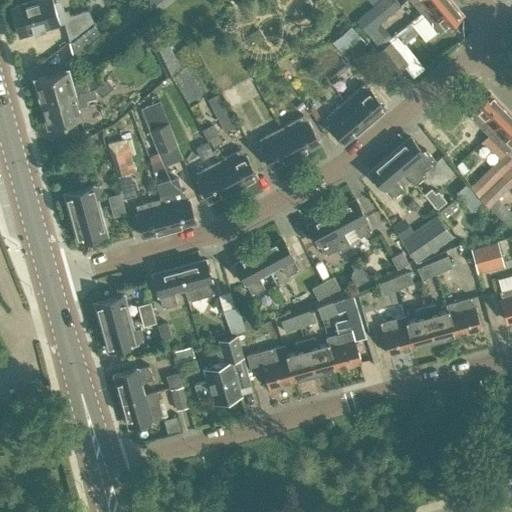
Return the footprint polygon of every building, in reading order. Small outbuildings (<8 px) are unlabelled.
[(50,0),(32,0),(11,6),(19,35),(58,24),(51,1),(50,0)] [(168,0),(149,0),(158,9),(168,0)] [(379,0),(356,21),(367,34),(379,23),(399,5),(394,0),(379,0)] [(450,0),(436,0),(428,7),(434,14),(427,21),(437,34),(462,14),(450,0)] [(145,4),(135,13),(144,24),(154,16),(145,4)] [(69,41),(69,40),(92,21),(88,10),(69,15),(71,20),(63,22),(69,41)] [(92,21),(69,40),(73,54),(98,34),(92,21)] [(363,44),(347,26),(333,38),(349,57),(363,44)] [(405,28),(396,35),(401,42),(410,34),(405,28)] [(172,52),(166,40),(153,46),(154,47),(160,58),(172,52)] [(393,74),(404,65),(407,62),(389,41),(375,52),(393,74)] [(284,77),(292,72),(281,57),(274,62),(284,77)] [(71,86),(67,70),(34,79),(41,103),(74,94),(88,90),(86,82),(85,82),(71,86)] [(83,77),(85,82),(86,82),(88,90),(94,88),(101,82),(98,73),(83,77)] [(112,87),(105,79),(95,88),(101,96),(112,87)] [(343,100),(364,124),(384,107),(363,83),(343,100)] [(74,94),(41,103),(48,127),(80,118),(77,107),(87,105),(86,100),(96,97),(94,88),(88,90),(74,94)] [(223,94),(227,101),(234,97),(230,90),(223,94)] [(509,112),(490,93),(468,116),(487,134),(509,112)] [(217,94),(207,99),(208,102),(201,106),(208,119),(216,115),(224,131),(235,125),(217,94)] [(364,124),(343,100),(323,117),(344,141),(364,124)] [(149,130),(167,123),(158,101),(140,108),(149,130)] [(457,102),(455,104),(441,116),(451,128),(459,121),(456,118),(464,110),(457,102)] [(511,115),(509,112),(487,134),(506,153),(511,146),(511,115)] [(303,115),(280,127),(294,154),(317,142),(303,115)] [(158,152),(177,145),(168,122),(149,130),(158,152)] [(211,126),(201,130),(207,143),(209,142),(212,147),(220,143),(211,126)] [(294,154),(280,127),(257,139),(271,166),(294,154)] [(402,169),(411,180),(414,184),(425,174),(423,171),(432,163),(409,137),(389,154),(402,169)] [(211,155),(205,143),(194,148),(200,160),(211,155)] [(217,160),(232,187),(255,175),(241,148),(217,160)] [(124,154),(110,157),(115,176),(129,172),(124,154)] [(402,169),(389,154),(368,171),(391,197),(402,187),(393,177),(402,169)] [(232,187),(217,160),(194,172),(208,199),(232,187)] [(491,164),(469,186),(478,196),(501,174),(491,164)] [(445,172),(435,179),(446,195),(456,188),(445,172)] [(488,206),(511,185),(504,178),(501,174),(478,196),(488,206)] [(168,228),(194,221),(189,199),(187,199),(185,191),(181,192),(178,178),(157,183),(161,199),(160,199),(168,228)] [(73,217),(99,210),(96,198),(101,197),(98,187),(93,189),(93,187),(67,193),(73,217)] [(437,190),(434,192),(430,187),(423,193),(436,209),(446,200),(437,190)] [(110,206),(123,202),(120,191),(107,195),(110,206)] [(168,228),(160,199),(136,205),(138,214),(137,214),(142,235),(168,228)] [(341,230),(348,242),(360,235),(369,230),(363,218),(365,217),(355,199),(331,211),(341,230)] [(444,216),(456,207),(450,199),(438,209),(444,216)] [(126,212),(123,202),(110,206),(112,217),(126,212)] [(99,210),(73,217),(79,240),(105,233),(104,230),(109,229),(106,220),(102,221),(99,210)] [(341,230),(331,211),(308,224),(318,243),(319,242),(325,253),(336,248),(338,252),(350,245),(348,242),(341,230)] [(415,260),(452,235),(438,215),(402,240),(415,260)] [(401,239),(412,232),(403,219),(392,226),(401,239)] [(282,238),(258,250),(268,269),(280,263),(286,274),(297,269),(291,257),(292,256),(282,238)] [(476,272),(489,268),(504,264),(497,240),(471,247),(476,272)] [(448,254),(450,262),(465,257),(463,249),(448,254)] [(268,269),(258,250),(234,263),(244,282),(245,281),(251,293),(263,286),(257,275),(268,269)] [(390,256),(396,268),(406,263),(400,251),(390,256)] [(344,269),(348,256),(334,252),(330,265),(344,269)] [(446,255),(431,261),(436,273),(451,266),(446,255)] [(180,266),(185,287),(188,299),(201,296),(200,296),(213,292),(209,280),(211,280),(205,259),(180,266)] [(431,261),(416,267),(421,279),(436,273),(431,261)] [(185,287),(180,266),(154,273),(163,306),(175,303),(172,290),(185,287)] [(487,270),(490,282),(507,279),(504,267),(487,270)] [(408,272),(393,279),(397,288),(412,282),(408,272)] [(332,275),(321,281),(328,293),(339,287),(332,275)] [(397,288),(393,279),(378,286),(382,295),(397,288)] [(321,281),(311,286),(317,299),(328,293),(321,281)] [(511,319),(511,288),(501,291),(504,300),(501,301),(507,320),(511,319)] [(245,329),(241,319),(236,304),(232,306),(227,289),(216,292),(222,310),(231,334),(245,329)] [(102,326),(129,318),(126,307),(130,306),(127,298),(124,299),(123,295),(96,302),(102,326)] [(473,297),(450,303),(459,334),(483,327),(477,305),(475,306),(473,297)] [(140,315),(153,311),(150,301),(137,304),(140,315)] [(459,334),(450,303),(447,304),(449,307),(436,311),(433,302),(425,304),(436,341),(459,334)] [(336,310),(334,304),(318,309),(321,318),(336,312),(336,310)] [(436,341),(425,304),(412,308),(415,317),(406,319),(405,316),(403,316),(412,347),(436,341)] [(153,311),(140,315),(143,325),(155,321),(153,311)] [(312,311),(296,316),(300,326),(315,321),(312,311)] [(403,316),(380,323),(377,311),(366,314),(372,336),(382,333),(388,354),(412,347),(403,316)] [(245,329),(260,324),(263,323),(259,312),(241,319),(245,329)] [(300,326),(296,316),(281,322),(284,331),(300,326)] [(129,318),(102,326),(109,349),(135,343),(134,339),(139,337),(137,330),(132,331),(129,318)] [(159,325),(162,338),(171,336),(167,322),(159,325)] [(361,361),(355,340),(354,341),(351,331),(329,338),(337,368),(361,361)] [(250,384),(236,334),(218,339),(225,361),(203,367),(206,380),(193,383),(198,398),(210,394),(213,402),(241,394),(239,387),(250,384)] [(337,368),(329,338),(327,338),(328,341),(317,344),(315,335),(305,338),(315,374),(337,368)] [(315,374),(305,338),(295,340),(298,349),(287,352),(284,344),(282,345),(292,380),(315,374)] [(292,380),(282,345),(245,355),(250,371),(263,367),(268,387),(292,380)] [(177,361),(194,356),(191,346),(174,351),(177,361)] [(142,394),(139,381),(151,378),(148,366),(136,369),(136,367),(115,373),(122,400),(142,394)] [(170,387),(182,383),(179,371),(166,374),(169,387),(170,387)] [(188,406),(182,383),(170,387),(176,409),(188,406)] [(142,394),(122,400),(130,426),(150,420),(149,419),(161,416),(158,403),(159,402),(156,391),(142,394)]
